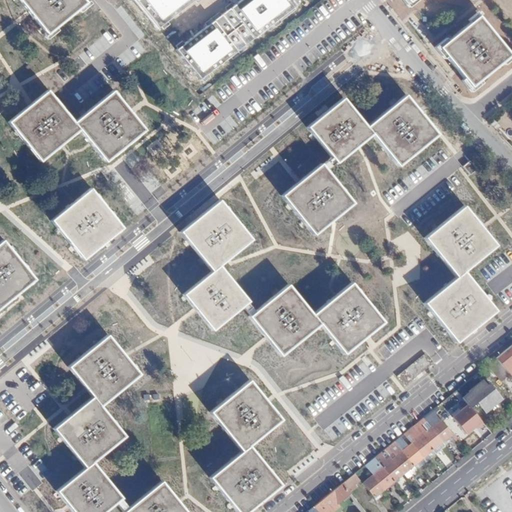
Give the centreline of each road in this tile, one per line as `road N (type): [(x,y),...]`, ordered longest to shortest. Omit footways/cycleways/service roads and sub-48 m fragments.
road 1 (residential): [(370,57),(0,361)]
road 2 (residential): [(274,511),(511,321)]
road 3 (residential): [(511,167),(415,63),(395,53)]
